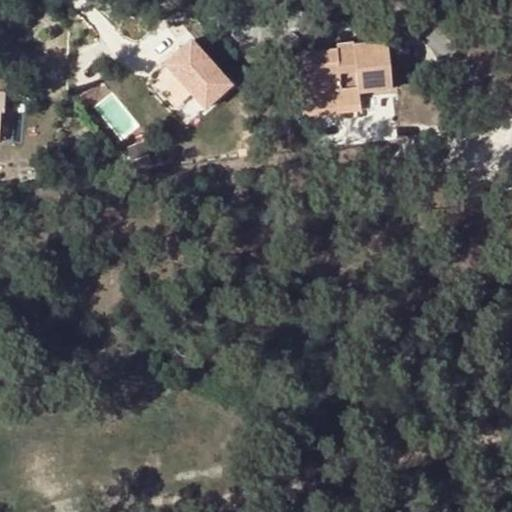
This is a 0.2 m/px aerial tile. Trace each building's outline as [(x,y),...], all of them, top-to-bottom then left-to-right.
[(193,125),(240,83),(200,38),(153,80),(193,125)] [(357,87),(358,92),(391,88),(388,58),(386,44),(371,45),(353,46),(355,59),(337,60),(336,51),(298,55),(302,98),(340,94),(339,89),(357,87)] [(335,45),(336,51),(337,60),(355,59),(353,46),(354,44),(335,45)] [(123,62),(131,71),(138,80),(147,73),(128,50),(119,57),(123,62)] [(131,71),(123,62),(101,82),(108,91),(131,71)] [(340,94),(302,98),(304,111),(359,105),(358,92),(357,87),(339,89),(340,94)]
